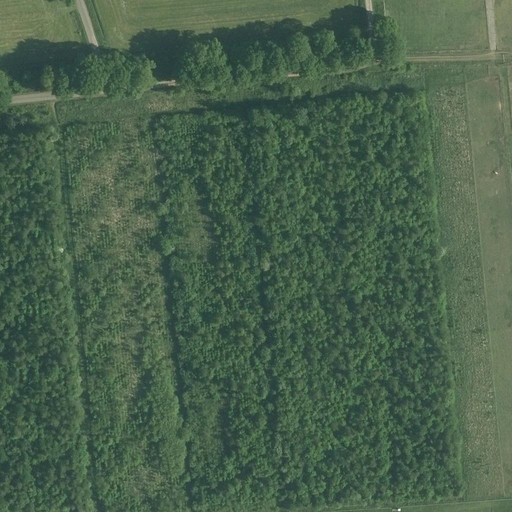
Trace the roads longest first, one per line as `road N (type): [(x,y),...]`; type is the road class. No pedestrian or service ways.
road 1 (track): [(95,84),(119,91),(511,56)]
road 2 (unclassified): [(0,102),(95,84),(97,59),(78,0)]
